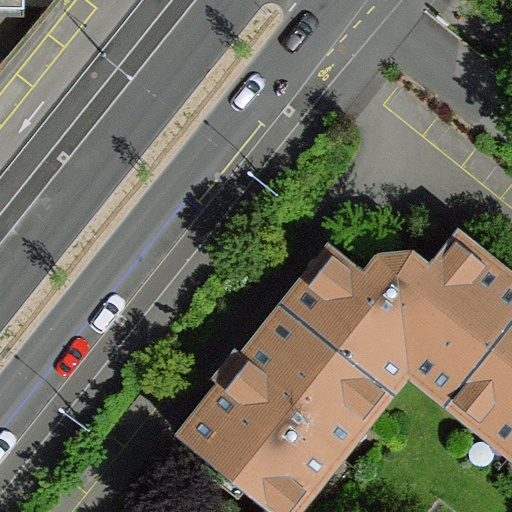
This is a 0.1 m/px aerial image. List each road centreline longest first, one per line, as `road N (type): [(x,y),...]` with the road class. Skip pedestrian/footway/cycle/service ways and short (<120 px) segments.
road 1 (secondary): [(0,423),(339,0)]
road 2 (secondary): [(231,0),(0,296)]
road 3 (residential): [(511,112),(370,0)]
